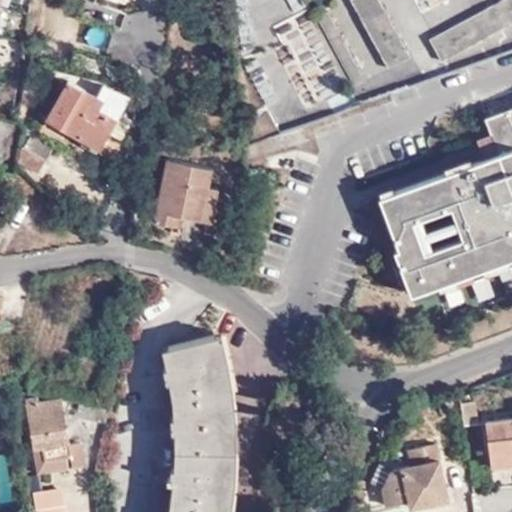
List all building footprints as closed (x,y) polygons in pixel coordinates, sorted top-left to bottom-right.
[(304,0),(257,0),(271,23),(306,2),(304,0)] [(376,73),(411,55),(382,0),(343,0),(332,6),(334,8),(307,22),(340,85),(373,68),(376,73)] [(511,0),(473,0),(427,21),(440,48),(511,15),(511,0)] [(57,52),(28,47),(26,67),(72,76),(77,53),(57,49),(57,52)] [(108,133),(114,122),(75,99),(74,102),(59,94),(45,119),(99,150),(108,133)] [(501,152),(487,157),(384,196),(404,247),(398,249),(415,292),(438,284),(442,292),(511,267),(511,108),(489,117),(495,132),(501,152)] [(118,113),(114,122),(108,133),(121,139),(131,120),(118,113)] [(483,147),(487,157),(501,152),(495,132),(480,138),(483,147)] [(23,147),(44,159),(50,149),(30,137),(23,147)] [(19,145),(17,161),(37,172),(44,159),(23,147),(19,145)] [(203,219),(208,185),(210,166),(163,158),(154,221),(172,224),(174,214),(182,216),(203,219)] [(10,187),(13,176),(3,175),(2,185),(10,187)] [(218,187),(208,185),(203,219),(213,221),(218,187)] [(172,224),(181,225),(182,216),(174,214),(172,224)] [(228,511),(233,486),(233,471),(234,447),(234,418),(231,400),(227,371),(224,358),(218,334),(168,345),(169,357),(165,358),(168,374),(173,373),(177,392),(178,410),(174,411),(175,424),(179,425),(179,446),(179,460),(172,461),(171,472),(179,473),(172,511),(228,511)] [(477,415),(475,399),(464,401),(466,416),(477,415)] [(70,464),(82,463),(80,443),(67,445),(60,400),(25,405),(32,449),(41,448),(43,460),(68,457),(70,464)] [(301,429),(312,404),(306,401),(295,426),(301,429)] [(107,415),(108,407),(97,405),(81,402),(80,411),(107,415)] [(326,410),(312,404),(301,429),(314,436),(326,410)] [(511,416),(489,419),(494,463),(511,460),(511,416)] [(450,498),(437,442),(410,448),(414,465),(393,470),(384,488),(388,504),(410,498),(413,507),(450,498)] [(36,469),(70,464),(68,457),(43,460),(41,448),(32,449),(36,469)] [(511,460),(494,463),(494,468),(511,465),(511,460)] [(71,468),(70,464),(36,469),(36,474),(71,468)] [(67,511),(62,481),(33,485),(37,511),(67,511)] [(407,511),(406,502),(372,509),(372,511),(407,511)]
